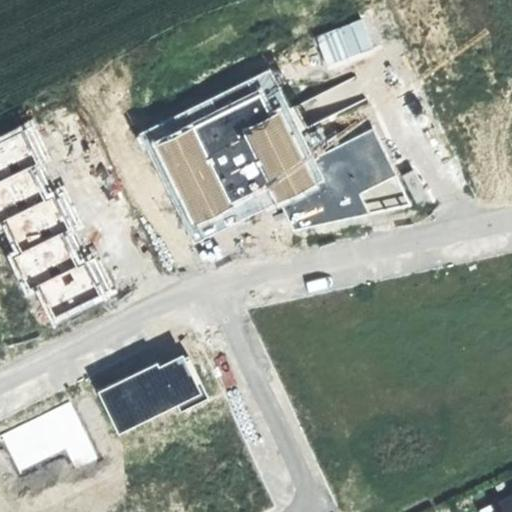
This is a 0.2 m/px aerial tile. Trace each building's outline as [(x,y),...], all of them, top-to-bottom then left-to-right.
[(42,408),(62,450),(196,387),(176,345),(42,408)] [(0,420),(0,475),(22,465),(0,421),(0,420)] [(511,511),(511,496),(500,502),(505,511),(511,511)] [(441,511),(452,511),(447,500),(438,504),(441,511)] [(495,504),(499,511),(505,511),(500,502),(495,504)]
